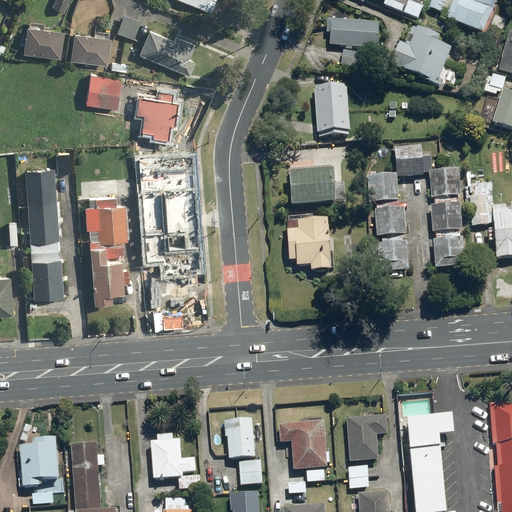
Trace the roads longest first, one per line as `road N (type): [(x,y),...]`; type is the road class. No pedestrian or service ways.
road 1 (residential): [(289,0),(227,158),(242,355)]
road 2 (primary): [(242,355),(511,342)]
road 3 (primary): [(0,376),(242,355)]
